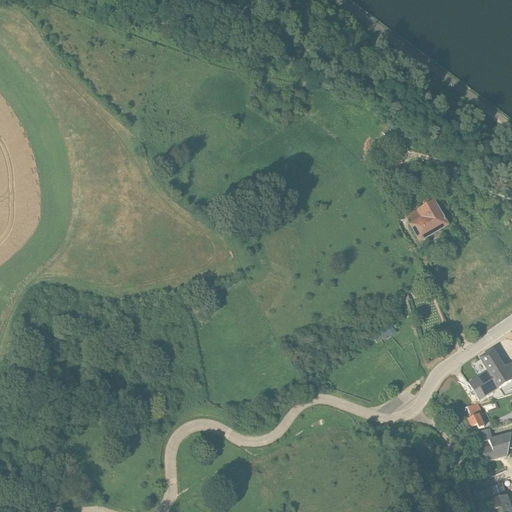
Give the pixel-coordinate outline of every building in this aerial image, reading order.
[(409,230),(419,247),(447,230),(433,206),(417,215),(421,223),(409,230)] [(407,302),(399,275),(379,282),(390,311),(407,302)] [(390,332),(379,340),(384,346),(395,339),(390,332)] [(487,375),(467,387),(478,405),(490,398),(493,402),(511,397),(511,366),(502,372),(491,355),(479,363),(487,375)] [(476,408),(464,413),(466,417),(468,416),(471,423),(466,425),(470,432),(475,429),(477,433),(483,430),(477,418),(480,418),(476,408)] [(482,467),(486,483),(492,480),(488,465),(506,459),(510,437),(491,443),(488,432),(480,434),(483,445),(488,443),(490,450),(479,454),(483,467),(482,467)] [(484,494),(490,511),(508,511),(511,511),(506,498),(505,498),(501,483),(484,494)]
